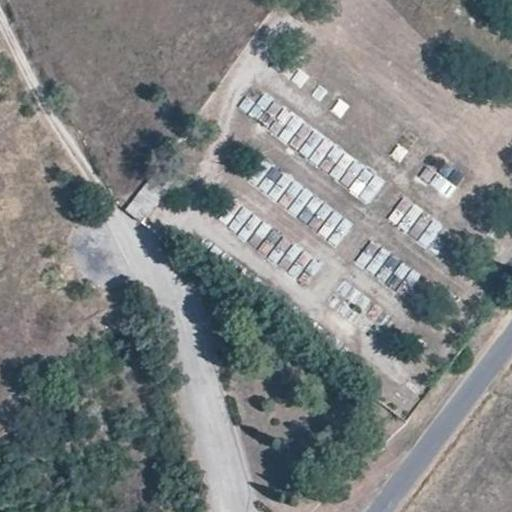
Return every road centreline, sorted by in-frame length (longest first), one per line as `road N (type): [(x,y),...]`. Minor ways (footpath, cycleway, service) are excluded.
road 1 (track): [(0,14),(128,230)]
road 2 (tertiary): [(382,511),(511,335)]
